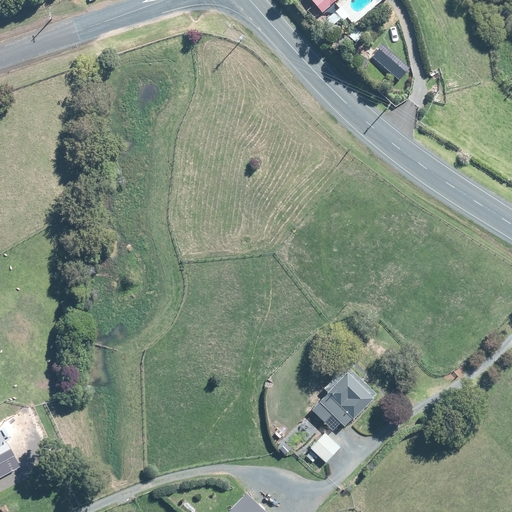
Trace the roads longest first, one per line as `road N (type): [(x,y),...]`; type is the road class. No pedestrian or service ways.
road 1 (tertiary): [(511,224),(354,111),(250,0)]
road 2 (unclassified): [(162,0),(0,60)]
